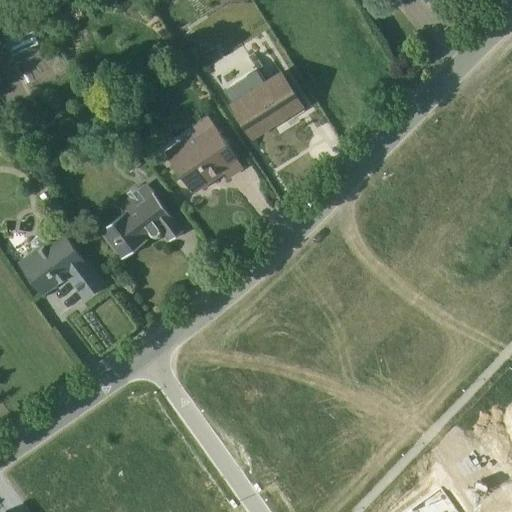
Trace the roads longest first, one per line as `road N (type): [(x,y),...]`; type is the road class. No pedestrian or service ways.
road 1 (residential): [(145,357),(267,262),(511,17)]
road 2 (residential): [(256,511),(145,357)]
road 3 (residential): [(0,460),(145,357)]
